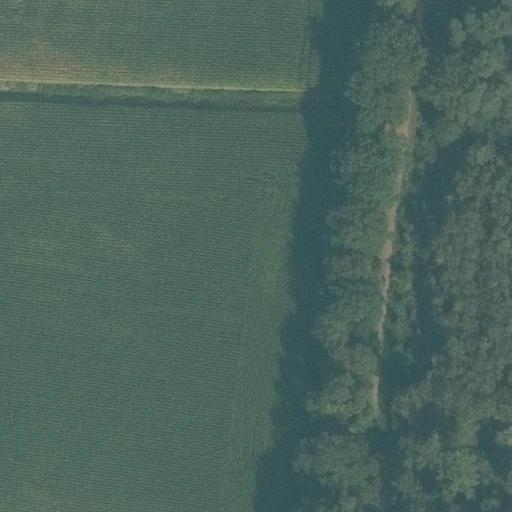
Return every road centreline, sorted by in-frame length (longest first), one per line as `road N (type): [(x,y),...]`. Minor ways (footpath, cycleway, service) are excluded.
road 1 (track): [(368,436),(422,0)]
road 2 (track): [(368,436),(511,457)]
